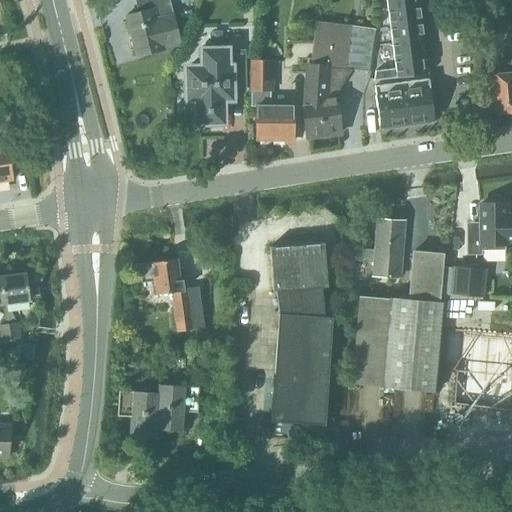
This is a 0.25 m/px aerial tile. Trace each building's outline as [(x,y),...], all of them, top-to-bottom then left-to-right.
[(162,48),(178,44),(166,0),(133,0),(138,14),(123,18),(134,58),(163,50),(162,48)] [(384,0),(395,79),(426,74),(416,0),(384,0)] [(325,96),(344,70),(369,71),(376,30),(350,27),(315,23),(310,65),(305,65),(302,105),(305,137),(338,134),(335,104),(324,106),(323,96),(325,96)] [(211,50),(197,50),(197,68),(185,68),(186,94),(196,94),(196,123),(201,122),(201,127),(217,126),(217,122),(221,122),(221,93),(230,93),(230,84),(243,83),(242,51),(225,51),(225,50),(215,50),(215,49),(211,49),(211,50)] [(269,106),(269,90),(270,90),(271,62),(251,62),(250,107),(256,107),(256,141),(292,141),(292,107),(269,106)] [(370,71),(368,82),(379,81),(378,70),(370,71)] [(490,115),(511,112),(511,74),(486,77),(490,115)] [(427,79),(373,87),(378,129),(433,121),(427,79)] [(0,182),(10,181),(5,146),(0,147),(0,182)] [(465,229),(465,255),(480,255),(480,250),(504,250),(504,244),(505,244),(505,241),(511,241),(511,215),(505,215),(505,204),(479,204),(479,229),(465,229)] [(400,277),(404,221),(376,219),(372,275),(400,277)] [(278,313),(273,379),(327,382),(332,317),(323,316),(321,287),(326,287),(323,243),(270,247),(273,290),(279,290),(278,313)] [(436,303),(441,255),(412,252),(407,301),(436,303)] [(175,331),(202,327),(197,287),(183,289),(182,280),(178,281),(175,259),(152,262),(152,263),(138,265),(141,283),(154,282),(156,294),(172,292),(174,305),(172,306),(175,331)] [(451,292),(481,294),(483,271),(453,268),(451,292)] [(0,275),(0,298),(1,304),(29,300),(25,273),(0,275)] [(436,303),(407,301),(388,299),(380,387),(434,392),(442,304),(436,303)] [(7,323),(9,342),(18,341),(16,322),(7,323)] [(0,342),(9,342),(7,323),(0,323),(0,342)] [(458,397),(484,399),(488,351),(488,335),(464,333),(448,332),(445,364),(461,365),(458,397)] [(488,351),(484,399),(510,401),(511,372),(511,337),(488,335),(488,351)] [(324,424),(327,382),(273,379),(270,420),(324,424)] [(155,429),(156,429),(181,430),(182,410),(196,411),(197,387),(158,384),(157,392),(158,392),(155,429)] [(158,392),(157,392),(119,390),(117,415),(131,416),(129,434),(156,436),(156,429),(155,429),(158,392)] [(0,455),(7,456),(9,424),(0,423),(0,455)]
